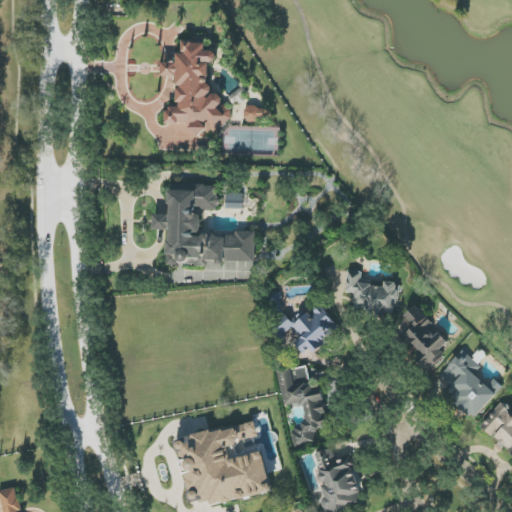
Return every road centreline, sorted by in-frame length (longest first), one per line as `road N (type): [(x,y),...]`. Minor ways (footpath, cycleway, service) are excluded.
road 1 (tertiary): [(115,511),(80,307),(80,0)]
road 2 (tertiary): [(52,0),(52,309),(84,511)]
road 3 (residential): [(511,505),(420,428),(385,366),(372,366),(371,404),(400,438),(419,511)]
